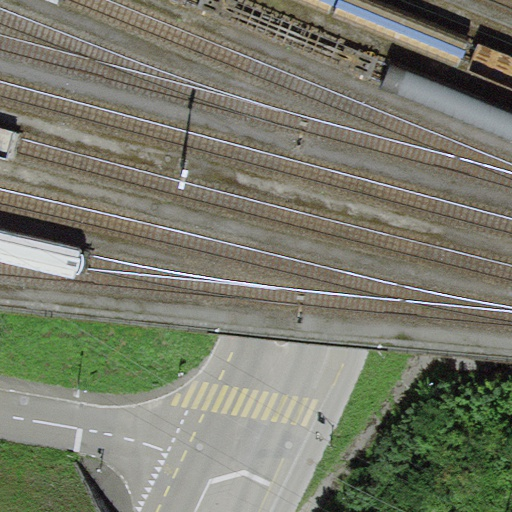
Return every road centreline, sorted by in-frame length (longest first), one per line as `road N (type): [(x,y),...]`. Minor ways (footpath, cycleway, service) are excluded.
road 1 (tertiary): [(395,0),(330,216),(206,511)]
road 2 (unknown): [(363,510),(231,456)]
